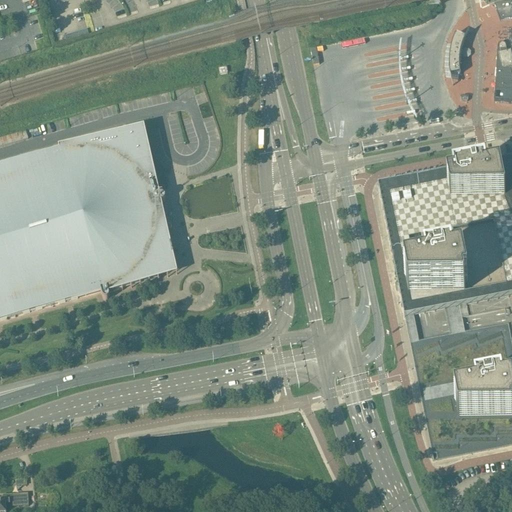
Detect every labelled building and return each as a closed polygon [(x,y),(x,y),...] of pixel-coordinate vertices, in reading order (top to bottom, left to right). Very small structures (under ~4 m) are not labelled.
[(502,3),(495,5),(501,21),(504,20),(511,18),(511,11),(511,8),(511,2),(507,2),(502,3)] [(449,63),(449,65),(449,68),(449,71),(450,74),(450,77),(451,77),(461,75),(460,73),(460,70),(460,67),(460,65),(460,64),(460,61),(460,58),(460,57),(461,55),(461,52),(462,50),(462,48),(463,46),(464,43),(465,40),(466,39),(466,38),(457,34),(457,36),(455,38),(454,41),(453,44),(452,45),(452,47),(451,48),(451,50),(450,52),(450,55),(450,56),(449,58),(449,60),(449,63)] [(511,57),(511,52),(507,53),(506,47),(506,45),(504,44),(502,43),(500,43),(498,45),(498,47),(496,70),(496,72),(496,74),(496,76),(496,78),(496,80),(495,82),(496,85),(495,87),(495,89),(495,91),(495,93),(494,95),(494,104),(511,104),(511,57)] [(230,68),(226,69),(218,70),(219,78),(231,76),(230,68)] [(0,322),(30,314),(101,293),(103,300),(103,301),(104,301),(105,302),(106,302),(107,302),(108,302),(108,301),(109,301),(109,300),(109,299),(109,298),(109,296),(177,276),(161,205),(163,204),(164,204),(165,203),(166,202),(166,201),(166,200),(166,199),(165,198),(164,197),(163,197),(162,197),(161,197),(160,198),(158,191),(144,129),(60,150),(60,148),(0,165),(0,322)] [(511,161),(494,165),(490,166),(485,167),(451,173),(379,188),(405,317),(434,462),(511,446),(511,343),(508,325),(465,333),(462,319),(469,318),(466,306),(511,296),(511,161)] [(5,511),(6,506),(8,506),(9,506),(10,505),(10,503),(12,503),(12,508),(21,508),(27,507),(26,495),(2,496),(2,503),(0,503),(0,511),(5,511)]
